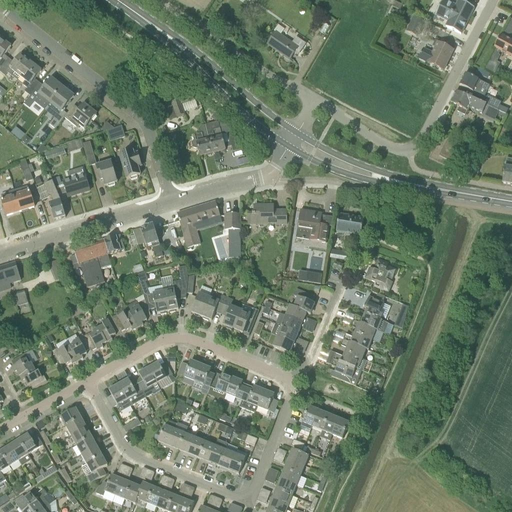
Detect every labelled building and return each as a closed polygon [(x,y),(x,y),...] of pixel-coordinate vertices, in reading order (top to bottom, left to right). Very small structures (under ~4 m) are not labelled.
[(461,35),(474,9),(459,1),(456,7),(443,0),(436,15),(448,22),(446,28),(461,35)] [(394,2),(392,7),(399,10),(402,6),(394,2)] [(396,18),(399,10),(392,7),(388,15),(396,18)] [(414,17),(411,22),(406,32),(416,37),(424,22),(414,17)] [(510,30),(511,30),(511,20),(510,20),(502,36),(506,38),(510,30)] [(290,61),(295,54),(298,56),(305,45),(296,39),(292,45),(280,37),(276,34),(268,46),(290,61)] [(511,58),(511,42),(501,36),(494,49),(511,58)] [(4,56),(11,47),(0,39),(0,38),(0,71),(1,69),(9,60),(4,56)] [(438,44),(433,54),(423,50),(418,59),(428,64),(443,72),(453,51),(438,44)] [(31,64),(21,55),(15,64),(9,60),(1,69),(0,71),(6,77),(11,70),(20,78),(31,64)] [(35,80),(42,72),(31,64),(20,78),(25,82),(22,85),(27,90),(25,92),(31,96),(40,84),(35,80)] [(489,87),(465,75),(460,86),(477,95),(484,98),(489,87)] [(63,89),(52,80),(45,88),(40,84),(31,96),(24,105),(30,110),(35,103),(45,111),(51,104),(63,89)] [(62,113),(71,100),(74,97),(63,89),(51,104),(62,113)] [(495,121),(499,112),(474,101),(474,102),(456,93),(450,104),(467,113),(469,109),(482,116),(482,115),(495,121)] [(170,121),(176,118),(185,115),(179,100),(165,106),(170,121)] [(97,115),(84,106),(79,113),(73,108),(65,119),(78,129),(80,126),(85,130),(97,115)] [(64,119),(58,114),(50,125),(56,130),(64,119)] [(233,153),(244,150),(225,121),(222,122),(206,126),(212,154),(226,151),(225,147),(222,136),(229,134),(233,153)] [(102,130),(104,132),(107,132),(114,129),(107,124),(102,130)] [(200,135),(195,136),(196,140),(194,141),(191,144),(193,149),(197,150),(198,149),(200,157),(212,154),(206,126),(202,127),(199,131),(200,135)] [(110,142),(112,142),(125,138),(122,127),(114,129),(107,132),(110,142)] [(20,141),(25,135),(16,128),(11,134),(20,141)] [(31,141),(26,137),(22,142),(27,146),(31,141)] [(67,145),(69,152),(84,149),(82,141),(67,145)] [(439,157),(453,164),(461,148),(447,141),(439,157)] [(488,151),(490,146),(482,142),(479,146),(488,151)] [(90,167),(96,165),(90,143),(83,145),(90,167)] [(47,161),(65,155),(63,148),(44,153),(47,161)] [(138,168),(142,167),(138,154),(134,155),(133,152),(120,156),(127,180),(130,179),(131,181),(138,179),(137,177),(140,176),(138,168)] [(511,160),(506,160),(502,184),(511,185),(511,168),(511,169),(511,165),(511,160)] [(27,183),(33,180),(26,161),(19,163),(27,183)] [(117,183),(112,164),(111,162),(96,167),(100,181),(103,181),(105,187),(108,186),(109,188),(115,186),(114,184),(117,183)] [(476,179),(479,167),(471,165),(468,177),(476,179)] [(68,198),(90,191),(85,177),(64,183),(68,198)] [(61,202),(53,184),(53,183),(44,186),(50,199),(51,198),(54,203),(49,205),(54,221),(66,218),(61,202)] [(21,213),(34,208),(29,191),(29,192),(27,187),(21,189),(14,191),(21,213)] [(2,200),(7,217),(21,213),(14,191),(1,196),(2,200)] [(177,215),(180,223),(188,249),(201,245),(197,233),(200,232),(198,225),(220,218),(216,203),(177,215)] [(255,215),(248,215),(249,225),(261,225),(261,226),(287,225),(286,212),(273,212),(273,206),(255,207),(255,215)] [(300,211),(297,229),(312,232),(310,242),(326,244),(329,227),(320,226),(322,215),(300,211)] [(225,215),(225,227),(225,231),(229,231),(240,231),(240,227),(240,215),(225,215)] [(361,236),(364,219),(339,215),(336,232),(361,236)] [(149,227),(140,230),(145,244),(146,248),(151,246),(156,260),(164,257),(162,253),(157,238),(155,230),(154,226),(149,227)] [(165,236),(163,228),(155,230),(157,238),(165,236)] [(240,231),(229,231),(229,259),(241,259),(240,231)] [(111,267),(109,258),(108,255),(109,255),(125,250),(120,236),(97,243),(105,269),(111,267)] [(105,284),(100,271),(100,270),(105,269),(97,243),(74,251),(76,256),(70,258),(73,266),(79,264),(87,289),(105,284)] [(331,251),(330,258),(337,259),(338,252),(331,251)] [(48,265),(50,270),(62,265),(60,260),(48,265)] [(375,283),(373,288),(389,294),(393,283),(391,283),(396,271),(388,267),(389,265),(378,260),(374,270),(369,269),(365,279),(375,283)] [(341,271),(343,266),(335,263),(333,268),(341,271)] [(16,264),(0,269),(0,293),(11,290),(9,284),(21,280),(16,264)] [(298,282),(305,283),(307,273),(299,272),(298,282)] [(322,276),(317,275),(310,284),(321,285),(322,276)] [(150,296),(148,290),(145,282),(139,284),(144,298),(148,297),(150,296)] [(179,310),(173,283),(163,286),(164,293),(168,313),(170,312),(170,314),(176,312),(175,311),(179,310)] [(315,305),(312,304),(314,298),(308,295),(296,290),(294,297),(297,298),(293,308),(307,314),(310,316),(315,305)] [(15,308),(28,304),(24,292),(12,295),(15,308)] [(149,304),(155,303),(157,315),(160,314),(161,315),(166,314),(166,313),(168,313),(164,293),(153,295),(150,296),(148,297),(149,304)] [(200,317),(202,317),(209,298),(199,294),(191,313),(195,315),(194,316),(200,318),(200,317)] [(385,304),(383,304),(385,298),(378,295),(376,300),(369,298),(364,309),(367,310),(365,315),(380,321),(382,318),(386,320),(391,308),(384,305),(385,304)] [(209,320),(212,322),(215,313),(221,315),(227,299),(222,297),(219,302),(209,298),(202,317),(203,318),(203,319),(208,322),(209,320)] [(227,317),(223,326),(226,327),(226,329),(231,331),(232,330),(233,330),(241,311),(231,307),(233,301),(227,299),(221,315),(227,317)] [(151,316),(149,311),(145,301),(138,305),(136,303),(126,308),(138,329),(144,326),(142,324),(147,321),(146,319),(151,316)] [(259,312),(253,310),(243,306),(241,311),(233,330),(235,331),(234,332),(240,334),(240,333),(243,334),(248,323),(253,325),(249,336),(249,337),(259,312)] [(293,308),(290,306),(286,317),(285,317),(303,324),(305,325),(305,324),(303,324),(307,314),(293,308)] [(407,315),(409,308),(407,307),(403,306),(400,312),(405,314),(407,315)] [(116,314),(117,316),(113,319),(119,331),(121,333),(125,331),(127,333),(131,330),(133,332),(138,329),(126,308),(116,314)] [(281,327),(298,334),(303,324),(285,317),(286,317),(280,314),(276,325),(281,327)] [(380,321),(365,315),(363,319),(355,316),(355,317),(353,322),(353,321),(353,322),(376,331),(384,334),(388,324),(380,321)] [(99,329),(107,344),(112,341),(111,338),(116,336),(115,334),(119,331),(113,319),(112,319),(111,317),(106,319),(107,322),(102,324),(103,327),(99,329)] [(308,319),(304,331),(313,334),(317,322),(308,319)] [(355,334),(372,341),(376,331),(353,322),(351,327),(351,328),(357,330),(355,334)] [(294,344),(298,334),(281,327),(276,325),(272,335),(277,338),(294,345),(296,345),(294,344)] [(96,349),(98,352),(103,348),(102,346),(107,344),(99,329),(93,332),(95,335),(90,337),(89,335),(84,338),(90,350),(92,352),(96,349)] [(372,341),(355,334),(353,338),(345,335),(345,336),(343,341),(367,351),(366,351),(368,352),(372,341)] [(71,348),(79,362),(83,360),(82,357),(87,355),(86,353),(90,350),(84,338),(83,335),(77,338),(79,341),(74,344),(75,346),(71,348)] [(290,355),(294,345),(277,338),(273,348),(290,355)] [(345,353),(362,361),(366,351),(367,351),(343,341),(341,346),(341,347),(347,349),(345,353)] [(52,352),(60,367),(65,364),(66,366),(71,363),(73,366),(79,362),(71,348),(66,351),(64,349),(59,352),(58,350),(52,352)] [(331,353),(328,359),(358,371),(362,373),(366,362),(362,361),(345,353),(343,358),(335,355),(331,353)] [(34,369),(26,354),(11,363),(14,367),(12,368),(15,374),(17,373),(20,377),(34,369)] [(330,377),(356,387),(362,373),(358,371),(328,359),(326,365),(331,366),(337,369),(335,372),(332,371),(330,377)] [(189,366),(183,364),(178,376),(194,382),(202,364),(197,362),(196,364),(191,362),(189,366)] [(161,368),(158,364),(154,367),(153,365),(147,368),(157,385),(169,378),(172,377),(172,376),(166,365),(161,368)] [(210,372),(211,370),(206,368),(207,366),(202,364),(194,382),(210,389),(216,374),(210,372)] [(153,395),(153,387),(157,385),(147,368),(143,370),(144,372),(139,375),(141,379),(136,382),(146,399),(153,395)] [(33,390),(47,382),(44,377),(41,378),(39,374),(37,375),(34,369),(20,377),(23,383),(25,382),(28,387),(30,385),(33,390)] [(216,374),(210,389),(207,396),(223,402),(226,395),(233,377),(228,375),(228,377),(222,375),(222,377),(216,374)] [(226,395),(242,402),(248,387),(242,385),(243,383),(238,381),(238,379),(233,377),(226,395)] [(118,384),(131,407),(146,399),(136,382),(131,385),(129,380),(124,383),(123,382),(118,384)] [(107,399),(112,409),(118,406),(121,413),(131,407),(118,384),(113,387),(114,388),(109,391),(112,396),(107,399)] [(242,402),(240,408),(255,414),(258,408),(265,390),(260,388),(259,390),(254,388),(253,389),(248,387),(242,402)] [(269,394),(270,392),(265,390),(258,408),(274,414),(279,403),(273,400),(275,396),(269,394)] [(184,408),(175,404),(172,413),(177,415),(178,413),(182,415),(184,408)] [(302,424),(300,431),(309,435),(312,428),(319,412),(309,408),(304,420),(302,424)] [(61,418),(66,428),(81,419),(76,410),(61,418)] [(312,428),(322,432),(329,416),(319,412),(312,428)] [(330,442),(332,436),(339,420),(329,416),(322,432),(320,438),(330,442)] [(160,425),(161,422),(158,418),(152,422),(157,427),(160,425)] [(66,428),(71,437),(86,429),(81,419),(66,428)] [(123,429),(126,434),(141,426),(138,420),(123,429)] [(343,440),(349,424),(339,420),(332,436),(343,440)] [(45,427),(42,422),(36,425),(39,431),(45,427)] [(168,449),(175,431),(178,425),(170,422),(166,425),(165,427),(158,443),(164,445),(163,447),(168,449)] [(86,429),(71,437),(76,447),(92,438),(86,429)] [(179,451),(185,435),(175,431),(168,449),(173,451),(174,449),(179,451)] [(29,456),(43,446),(36,435),(31,439),(28,435),(19,441),(29,456)] [(195,439),(185,435),(179,451),(184,453),(183,455),(188,457),(195,439)] [(255,447),(258,440),(244,435),(242,442),(245,443),(255,447)] [(92,438),(76,447),(82,456),(97,448),(92,438)] [(205,443),(195,439),(188,457),(193,459),(194,457),(199,459),(205,443)] [(28,456),(29,456),(19,441),(10,447),(19,461),(19,462),(23,467),(32,461),(28,456)] [(218,441),(215,447),(208,465),(213,467),(214,465),(219,467),(225,451),(228,445),(218,441)] [(294,441),(291,447),(303,451),(305,445),(294,441)] [(205,443),(199,459),(204,461),(203,463),(208,465),(215,447),(205,443)] [(10,447),(1,452),(10,467),(19,462),(19,461),(10,447)] [(97,448),(82,456),(87,466),(102,457),(97,448)] [(293,450),(288,461),(304,468),(309,457),(293,450)] [(225,451),(219,467),(224,469),(223,471),(228,473),(236,456),(235,455),(225,451)] [(237,451),(235,455),(236,456),(228,473),(233,475),(234,474),(239,476),(246,459),(247,455),(237,451)] [(0,471),(1,473),(10,467),(1,452),(0,453),(0,471)] [(87,466),(92,475),(88,478),(91,484),(106,476),(102,470),(108,467),(102,457),(87,466)] [(288,461),(284,471),(300,478),(304,468),(288,461)] [(46,471),(47,473),(41,476),(44,480),(50,476),(57,472),(55,468),(54,466),(46,471)] [(265,482),(275,485),(279,472),(269,469),(265,482)] [(280,481),(297,487),(300,478),(284,471),(280,481)] [(104,497),(105,493),(115,497),(122,481),(111,477),(108,485),(104,484),(98,491),(97,494),(104,497)] [(161,483),(173,487),(174,481),(162,477),(161,483)] [(125,502),(132,485),(122,481),(115,497),(125,502)] [(280,481),(276,491),(292,498),(297,487),(280,481)] [(137,501),(138,501),(147,505),(154,489),(143,484),(141,489),(142,489),(137,501)] [(141,489),(132,485),(125,502),(136,506),(138,501),(137,501),(142,489),(141,489)] [(182,485),(178,498),(191,501),(194,488),(182,485)] [(157,509),(164,492),(154,489),(147,505),(157,509)] [(25,499),(23,496),(11,504),(11,505),(11,504),(13,506),(13,507),(16,507),(17,507),(20,511),(25,511),(43,498),(44,498),(48,495),(44,490),(33,498),(31,495),(25,499)] [(288,508),(288,507),(292,498),(276,491),(272,501),(288,508)] [(66,494),(71,502),(75,500),(69,492),(66,494)] [(164,511),(167,511),(174,497),(164,492),(157,509),(164,511)] [(210,496),(208,502),(220,506),(223,501),(210,496)] [(179,511),(184,501),(174,497),(167,511),(179,511)] [(25,511),(42,511),(50,506),(44,498),(43,498),(25,511)] [(190,511),(194,505),(184,501),(179,511),(190,511)] [(268,511),(270,511),(286,511),(288,508),(272,501),(268,511)]
